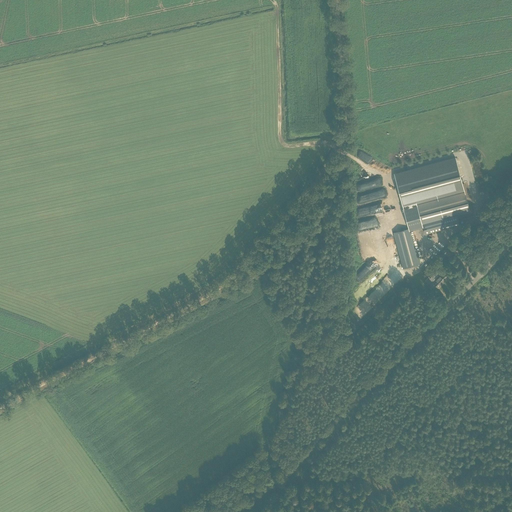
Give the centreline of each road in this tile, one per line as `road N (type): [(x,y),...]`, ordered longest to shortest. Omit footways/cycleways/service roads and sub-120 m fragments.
road 1 (track): [(338,0),(348,117),(331,154),(207,298),(0,408)]
road 2 (unclassified): [(234,511),(511,247)]
